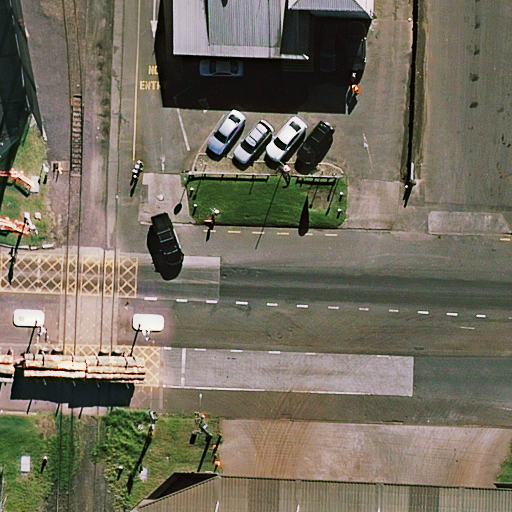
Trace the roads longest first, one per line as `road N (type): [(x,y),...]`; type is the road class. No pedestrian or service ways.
road 1 (unclassified): [(0,276),(511,295)]
road 2 (unclassified): [(511,382),(0,366)]
